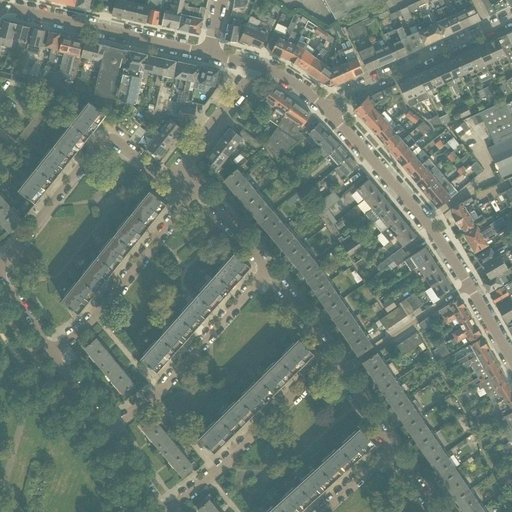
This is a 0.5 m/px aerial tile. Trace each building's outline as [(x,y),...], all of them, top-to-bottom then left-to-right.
[(90,0),(78,0),(77,6),(88,9),(90,0)] [(127,1),(123,0),(115,0),(114,5),(112,15),(123,17),(124,18),(128,1),(127,1)] [(125,18),(135,20),(136,20),(140,4),(139,4),(134,3),(135,0),(129,0),(129,1),(128,1),(124,18),(125,18)] [(137,20),(146,23),(150,0),(145,0),(144,5),(141,4),(140,4),(136,20),(137,20)] [(150,0),(146,23),(157,25),(161,12),(159,11),(159,8),(160,8),(160,7),(161,7),(162,1),(157,0),(150,0)] [(161,26),(177,29),(183,0),(175,0),(174,6),(170,5),(169,11),(165,10),(161,26)] [(183,0),(177,29),(189,32),(194,8),(188,7),(188,5),(189,5),(189,0),(183,0)] [(234,0),(233,8),(245,8),(248,0),(234,0)] [(324,0),(336,19),(379,0),(324,0)] [(459,12),(455,14),(462,29),(471,24),(459,0),(456,2),(455,2),(459,12)] [(465,0),(459,0),(471,24),(480,20),(474,6),(469,8),(465,0)] [(511,5),(511,0),(482,0),(489,15),(510,5),(511,6),(511,5)] [(416,3),(407,7),(410,13),(419,9),(417,5),(416,3)] [(275,4),(272,9),(277,13),(281,8),(275,4)] [(445,7),(442,8),(453,33),(462,29),(455,14),(450,16),(446,6),(445,7)] [(194,8),(189,32),(200,34),(205,8),(200,7),(200,9),(194,8)] [(407,7),(400,10),(402,15),(405,21),(412,18),(410,13),(407,7)] [(385,8),(377,12),(380,18),(388,14),(385,8)] [(441,20),(437,22),(444,37),(453,33),(442,8),(437,11),(441,20)] [(402,15),(400,10),(390,15),(392,20),(402,15)] [(274,29),(265,49),(272,52),(271,52),(280,56),(291,31),(292,32),(299,15),(297,14),(293,16),(285,34),(280,32),(280,33),(274,31),(274,29)] [(428,14),(423,17),(425,21),(434,41),(444,37),(437,22),(432,24),(428,14)] [(239,41),(250,45),(260,21),(259,21),(250,17),(247,23),(243,24),(244,28),(245,29),(239,41)] [(260,21),(250,45),(250,46),(251,44),(261,48),(264,40),(266,41),(273,26),(266,23),(267,20),(264,18),(260,17),(259,21),(260,21)] [(366,19),(362,21),(364,26),(372,23),(370,17),(366,19)] [(228,24),(225,40),(236,42),(236,43),(241,21),(233,19),(233,21),(233,25),(228,24)] [(11,48),(13,40),(17,24),(2,21),(0,26),(0,44),(2,45),(2,47),(5,47),(5,46),(11,48)] [(314,33),(318,27),(309,21),(305,29),(314,33)] [(349,27),(347,30),(351,39),(365,32),(366,32),(366,31),(364,26),(362,21),(349,27)] [(420,24),(415,26),(424,46),(434,41),(425,21),(420,24)] [(396,29),(407,54),(419,49),(412,34),(407,37),(402,27),(401,27),(400,23),(394,25),(396,29)] [(17,24),(13,40),(20,41),(17,52),(23,53),(24,54),(30,27),(17,24)] [(275,29),(284,33),(286,28),(277,24),(275,29)] [(338,24),(328,29),(329,30),(330,32),(332,35),(341,29),(338,24)] [(415,26),(409,29),(412,34),(419,49),(424,46),(415,26)] [(318,27),(315,33),(326,41),(328,35),(322,31),(318,27)] [(28,44),(26,52),(39,55),(41,47),(45,31),(32,28),(29,38),(28,44)] [(388,33),(383,35),(386,41),(388,45),(394,59),(407,54),(396,29),(388,33)] [(291,31),(280,56),(289,60),(296,45),(297,46),(299,41),(294,39),(297,34),(292,32),(291,31)] [(61,35),(49,32),(46,47),(51,49),(49,59),(55,60),(61,35)] [(506,34),(498,39),(509,63),(511,68),(511,69),(511,54),(511,53),(508,45),(509,45),(510,44),(506,35),(506,34)] [(326,41),(325,41),(326,41),(332,43),(334,39),(328,35),(326,41)] [(46,81),(60,84),(65,65),(73,38),(63,36),(59,52),(64,53),(59,74),(49,71),(46,81)] [(289,60),(297,65),(307,45),(309,41),(310,40),(305,37),(303,42),(299,40),(299,41),(297,46),(296,45),(289,60)] [(65,65),(60,84),(72,87),(75,87),(77,77),(75,77),(79,60),(79,57),(80,50),(83,40),(73,38),(65,65)] [(498,39),(488,42),(492,51),(491,52),(494,61),(496,60),(501,58),(504,65),(505,65),(509,63),(498,39)] [(86,59),(81,78),(86,79),(88,70),(94,43),(85,41),(81,58),(86,59)] [(376,42),(372,44),(373,45),(381,65),(394,59),(388,45),(379,49),(376,42)] [(486,43),(477,48),(485,66),(486,66),(488,72),(489,72),(493,70),(490,63),(494,61),(491,52),(492,51),(488,42),(486,43)] [(104,46),(94,43),(88,70),(98,72),(104,46)] [(307,45),(297,65),(305,71),(322,48),(318,45),(314,50),(307,45)] [(371,46),(359,52),(364,62),(368,71),(381,65),(373,45),(372,46),(371,46)] [(86,79),(81,78),(78,78),(75,88),(94,93),(94,94),(136,104),(141,82),(140,82),(142,71),(125,67),(129,51),(128,51),(104,46),(98,72),(88,70),(86,79)] [(322,48),(305,71),(314,77),(323,63),(320,60),(326,52),(326,51),(322,48)] [(344,52),(344,51),(343,52),(355,77),(364,73),(352,48),(344,52)] [(477,48),(466,53),(477,77),(477,76),(488,72),(486,66),(485,66),(477,48)] [(342,49),(337,51),(343,64),(339,65),(346,81),(355,77),(343,52),(344,51),(342,49)] [(146,55),(129,51),(125,67),(142,71),(146,55)] [(466,53),(456,57),(463,74),(468,71),(472,79),(477,77),(466,53)] [(142,71),(140,82),(141,82),(146,83),(147,78),(149,73),(152,73),(156,57),(146,55),(142,71)] [(331,69),(330,69),(337,84),(346,81),(339,65),(334,56),(329,58),(334,68),(331,69)] [(165,59),(156,57),(152,73),(157,74),(155,85),(159,86),(165,59)] [(456,57),(446,62),(457,86),(462,84),(459,76),(463,74),(456,57)] [(48,62),(43,70),(48,72),(53,62),(55,60),(49,59),(49,62),(48,62)] [(155,106),(154,110),(166,113),(168,101),(171,88),(165,87),(167,77),(173,78),(174,71),(176,62),(165,59),(159,86),(155,106)] [(166,113),(177,117),(180,106),(181,100),(183,91),(188,64),(178,62),(176,62),(174,71),(173,78),(174,78),(180,79),(178,89),(179,90),(176,103),(172,102),(171,102),(168,101),(166,113)] [(446,62),(437,66),(444,82),(447,88),(451,86),(452,88),(455,94),(458,93),(460,92),(457,86),(446,62)] [(323,63),(314,77),(328,87),(331,87),(337,84),(330,69),(323,63)] [(188,64),(183,91),(181,100),(186,101),(190,81),(194,82),(196,76),(200,67),(188,64)] [(437,66),(427,70),(435,87),(444,82),(437,66)] [(198,73),(194,82),(195,82),(206,85),(215,87),(218,71),(206,68),(203,68),(202,74),(198,73)] [(427,70),(418,75),(425,91),(430,89),(433,96),(438,94),(435,87),(427,70)] [(11,74),(10,80),(24,83),(27,78),(11,74)] [(418,75),(408,79),(419,102),(419,103),(424,101),(429,98),(426,93),(425,91),(418,75)] [(408,79),(398,84),(403,93),(409,106),(409,107),(414,105),(419,103),(419,102),(408,79)] [(366,98),(355,109),(355,112),(360,118),(373,106),(376,103),(377,102),(384,99),(390,96),(393,95),(397,103),(402,100),(399,92),(395,85),(382,91),(366,98)] [(497,89),(500,96),(505,92),(502,86),(497,89)] [(266,110),(270,113),(284,95),(273,87),(271,90),(269,88),(267,90),(264,87),(260,87),(249,101),(256,107),(257,106),(263,110),(265,107),(267,108),(266,110)] [(489,87),(483,90),(486,97),(492,94),(489,87)] [(486,97),(483,90),(478,92),(481,99),(486,97)] [(266,118),(278,127),(286,116),(285,115),(294,102),(284,95),(270,113),(266,118)] [(463,98),(466,105),(472,102),(469,95),(463,98)] [(0,145),(14,158),(56,106),(48,100),(45,104),(40,101),(36,105),(41,109),(15,141),(0,128),(0,145)] [(402,100),(397,103),(402,113),(406,109),(402,100)] [(90,102),(72,124),(88,138),(106,115),(90,102)] [(286,116),(278,127),(265,145),(278,161),(287,152),(293,146),(297,142),(303,135),(298,131),(302,127),(305,122),(311,114),(294,102),(285,115),(286,116)] [(472,116),(471,117),(475,125),(484,121),(491,135),(495,145),(488,148),(498,169),(493,173),(498,184),(504,181),(503,178),(511,173),(511,115),(506,105),(504,102),(503,102),(472,116)] [(373,106),(360,118),(368,126),(380,114),(373,106)] [(467,106),(457,110),(461,118),(470,114),(467,106)] [(117,125),(127,133),(136,121),(130,117),(136,109),(134,108),(132,107),(117,125)] [(185,108),(181,117),(182,117),(193,120),(195,110),(185,108)] [(409,111),(405,117),(410,120),(415,115),(409,111)] [(380,114),(368,126),(376,135),(389,124),(392,121),(384,112),(381,115),(380,114)] [(170,120),(162,129),(175,139),(178,135),(180,136),(184,131),(182,130),(182,129),(180,127),(180,124),(182,117),(179,117),(167,114),(167,118),(170,120)] [(447,114),(438,118),(442,125),(444,124),(451,122),(447,114)] [(415,115),(410,120),(415,124),(419,118),(415,115)] [(431,118),(427,120),(434,125),(442,125),(438,118),(437,115),(431,118)] [(187,126),(193,120),(182,117),(180,124),(187,126)] [(136,121),(127,133),(132,137),(141,125),(136,121)] [(389,124),(376,135),(383,143),(402,127),(398,123),(396,125),(392,121),(389,124)] [(330,134),(319,123),(308,133),(319,144),(330,134)] [(72,124),(54,147),(71,160),(88,138),(72,124)] [(427,124),(421,129),(423,132),(421,134),(424,136),(425,134),(426,134),(431,129),(427,124)] [(402,127),(383,143),(385,146),(390,151),(402,141),(398,136),(405,131),(404,130),(402,127)] [(230,128),(222,138),(234,148),(243,138),(257,149),(261,145),(242,130),(238,135),(230,128)] [(256,128),(252,133),(260,139),(264,135),(256,128)] [(162,129),(155,139),(167,149),(175,139),(162,129)] [(426,134),(425,134),(429,139),(435,134),(431,129),(426,134)] [(318,152),(324,159),(328,155),(340,145),(330,134),(319,144),(322,148),(318,152)] [(402,141),(390,151),(396,159),(415,143),(412,139),(408,135),(406,137),(402,141)] [(215,147),(214,148),(227,158),(234,148),(222,138),(219,142),(217,141),(213,146),(215,147)] [(453,138),(447,142),(454,151),(460,146),(453,138)] [(167,149),(155,139),(147,148),(159,158),(167,149)] [(440,140),(434,145),(438,149),(444,145),(440,140)] [(415,143),(396,159),(403,167),(415,156),(422,151),(418,147),(415,143)] [(328,155),(328,156),(330,158),(337,166),(337,165),(338,165),(349,156),(340,145),(328,155)] [(293,146),(287,152),(292,157),(298,151),(293,146)] [(54,147),(37,169),(53,182),(71,160),(54,147)] [(227,158),(214,148),(212,151),(210,150),(206,156),(207,157),(211,160),(207,165),(218,175),(222,169),(220,167),(227,158)] [(453,151),(445,158),(450,163),(458,157),(453,151)] [(311,153),(307,158),(311,162),(316,157),(311,153)] [(403,167),(409,174),(428,158),(425,155),(418,160),(415,156),(403,167)] [(349,156),(338,165),(342,171),(338,174),(342,180),(358,166),(356,164),(349,156)] [(244,158),(236,164),(239,168),(247,161),(244,158)] [(409,174),(416,182),(435,166),(429,158),(428,158),(409,174)] [(470,166),(477,175),(484,170),(476,161),(470,166)] [(435,166),(416,182),(423,191),(437,180),(443,175),(439,171),(435,166)] [(463,166),(457,171),(460,174),(466,170),(463,166)] [(53,182),(37,169),(19,191),(35,204),(53,182)] [(225,190),(223,192),(228,195),(233,191),(239,197),(251,187),(247,182),(251,179),(247,175),(245,176),(242,173),(241,174),(237,170),(236,170),(237,170),(233,174),(225,180),(224,180),(230,187),(226,191),(225,190)] [(437,180),(423,191),(430,200),(450,183),(446,179),(443,175),(437,180)] [(511,185),(511,188),(501,195),(508,207),(511,205),(511,177),(508,179),(511,185)] [(356,190),(364,199),(376,189),(368,179),(356,190)] [(304,183),(299,187),(304,193),(309,189),(304,183)] [(450,183),(430,200),(438,209),(457,192),(450,183)] [(247,207),(253,214),(265,203),(251,187),(239,197),(244,204),(240,207),(238,207),(237,209),(242,212),(247,207)] [(364,199),(372,208),(384,198),(376,189),(364,199)] [(150,191),(133,213),(149,226),(167,204),(150,191)] [(319,198),(313,203),(315,206),(315,207),(322,215),(336,202),(340,199),(334,191),(330,195),(322,201),(319,198)] [(298,192),(286,202),(290,206),(302,196),(298,192)] [(474,201),(471,197),(450,209),(452,213),(451,214),(455,221),(469,214),(480,207),(476,200),(474,201)] [(372,208),(366,214),(373,223),(380,218),(392,208),(384,198),(372,208)] [(463,232),(484,219),(495,213),(489,202),(480,207),(469,214),(455,221),(460,229),(461,228),(463,232)] [(261,224),(267,231),(280,220),(265,203),(253,214),(258,221),(254,224),(252,223),(251,226),(256,229),(261,224)] [(0,227),(3,225),(9,231),(22,221),(17,216),(23,211),(20,207),(16,211),(13,207),(11,208),(7,204),(0,210),(0,220),(0,221),(0,227)] [(373,223),(381,232),(388,227),(400,217),(392,208),(380,218),(373,223)] [(200,210),(194,215),(202,224),(208,219),(200,210)] [(133,213),(115,235),(131,248),(149,226),(133,213)] [(324,219),(330,227),(333,224),(328,216),(324,219)] [(389,242),(395,236),(408,226),(400,217),(388,227),(381,232),(389,242)] [(473,229),(464,234),(465,236),(465,237),(466,240),(468,240),(470,244),(488,233),(492,230),(498,227),(505,223),(505,222),(505,223),(502,218),(497,221),(488,226),(480,230),(478,226),(473,229)] [(276,241),(281,248),(294,237),(287,229),(280,220),(267,231),(273,238),(269,241),(266,240),(266,243),(270,246),(276,241)] [(340,221),(335,224),(339,230),(344,226),(340,221)] [(488,233),(470,244),(472,247),(471,248),(473,251),(474,251),(475,253),(484,248),(488,246),(489,245),(493,243),(493,242),(492,240),(490,238),(495,235),(508,227),(505,223),(498,227),(492,230),(488,233)] [(333,224),(330,227),(335,236),(339,233),(333,224)] [(408,226),(395,236),(403,246),(416,236),(408,226)] [(115,235),(97,257),(114,270),(131,248),(115,235)] [(281,256),(280,259),(284,262),(290,258),(296,264),(308,254),(304,249),(301,245),(302,244),(299,240),(298,241),(297,241),(294,237),(281,248),(287,254),(282,258),(281,256)] [(341,237),(339,238),(344,247),(345,246),(347,245),(341,237)] [(344,247),(350,256),(362,248),(357,239),(347,245),(345,246),(344,247)] [(480,263),(482,266),(511,248),(511,239),(505,244),(506,245),(499,249),(497,246),(492,249),(491,248),(476,256),(477,257),(476,259),(478,262),(480,263)] [(411,256),(404,261),(411,271),(418,266),(431,257),(425,247),(416,253),(411,256)] [(393,262),(405,253),(401,248),(377,267),(381,272),(393,262)] [(511,248),(482,266),(489,279),(509,268),(511,265),(511,248)] [(409,258),(405,253),(393,262),(397,267),(409,258)] [(235,254),(216,275),(232,289),(251,268),(235,254)] [(308,254),(296,264),(301,271),(297,274),(300,278),(304,275),(309,282),(323,272),(320,267),(316,262),(317,262),(313,258),(313,259),(308,254)] [(97,257),(80,279),(96,292),(114,270),(97,257)] [(418,266),(424,276),(438,267),(431,257),(418,266)] [(363,258),(355,264),(357,268),(366,262),(363,258)] [(362,264),(358,268),(363,273),(367,270),(362,264)] [(424,276),(431,286),(445,277),(438,267),(424,276)] [(489,279),(483,283),(488,292),(507,281),(505,277),(505,276),(511,272),(509,268),(489,279)] [(323,272),(309,282),(314,289),(309,292),(312,296),(316,293),(321,300),(336,290),(332,285),(329,281),(330,280),(328,276),(327,277),(323,272)] [(216,275),(197,296),(213,310),(232,289),(216,275)] [(431,286),(424,291),(433,304),(439,299),(438,297),(452,288),(445,278),(431,286)] [(96,292),(80,279),(62,301),(78,314),(96,292)] [(511,281),(489,294),(491,296),(496,305),(496,306),(510,298),(511,296),(511,281)] [(384,288),(375,294),(378,298),(386,292),(384,288)] [(336,290),(321,300),(326,307),(321,311),(324,315),(329,311),(334,318),(348,309),(344,303),(342,299),(343,299),(340,294),(339,295),(336,290)] [(197,296),(178,317),(194,331),(213,310),(197,296)] [(411,296),(406,299),(414,311),(423,306),(416,296),(413,298),(411,296)] [(510,298),(496,306),(501,315),(511,308),(511,296),(510,298)] [(387,312),(396,306),(391,298),(382,304),(387,312)] [(460,298),(439,311),(444,320),(465,307),(460,298)] [(414,311),(406,299),(400,303),(409,315),(414,311)] [(400,307),(394,310),(401,320),(406,317),(400,307)] [(456,318),(459,323),(470,316),(465,307),(444,320),(446,324),(456,318)] [(511,308),(501,315),(507,325),(511,321),(511,308)] [(341,330),(346,337),(360,327),(356,322),(358,321),(352,313),(351,313),(348,309),(334,318),(339,325),(334,329),(336,333),(341,330)] [(394,310),(389,314),(396,323),(401,320),(394,310)] [(389,314),(384,317),(391,327),(396,323),(389,314)] [(452,334),(454,338),(476,326),(470,316),(459,323),(462,329),(452,334)] [(178,317),(160,338),(176,352),(194,331),(178,317)] [(391,327),(384,317),(379,320),(385,330),(391,327)] [(429,318),(419,325),(423,331),(427,329),(434,325),(429,318)] [(454,338),(451,340),(453,343),(456,341),(466,336),(469,341),(472,340),(481,335),(476,326),(454,338)] [(357,329),(346,337),(351,344),(346,347),(349,351),(353,348),(358,355),(372,346),(373,345),(369,339),(370,339),(364,331),(363,331),(360,327),(357,329)] [(432,338),(427,329),(423,331),(422,332),(427,341),(432,338)] [(423,343),(417,332),(411,336),(418,346),(423,343)] [(418,346),(411,336),(406,339),(413,349),(418,346)] [(85,349),(103,371),(115,362),(96,339),(94,340),(91,337),(81,346),(84,350),(85,349)] [(176,352),(160,338),(141,359),(157,373),(176,352)] [(299,338),(279,358),(294,373),(314,353),(299,338)] [(432,350),(433,350),(437,348),(432,338),(427,341),(432,350)] [(445,367),(443,369),(445,373),(448,372),(448,371),(463,363),(488,349),(489,349),(488,347),(482,338),(474,342),(472,344),(469,345),(472,352),(445,367)] [(413,349),(406,339),(401,343),(408,353),(413,349)] [(408,353),(401,343),(396,346),(403,356),(408,353)] [(449,353),(444,344),(437,348),(433,350),(439,359),(449,353)] [(470,365),(474,371),(495,359),(489,349),(463,363),(465,368),(470,365)] [(428,350),(423,353),(427,360),(431,357),(428,350)] [(376,354),(363,363),(368,370),(364,373),(366,377),(371,374),(376,381),(388,373),(389,372),(390,371),(394,368),(391,363),(387,366),(384,362),(385,362),(383,357),(381,358),(378,353),(377,353),(376,354)] [(279,358),(259,378),(274,393),(294,373),(279,358)] [(478,378),(455,391),(457,395),(476,384),(480,382),(488,378),(501,370),(495,359),(474,371),(478,378)] [(115,362),(103,371),(122,394),(125,398),(135,389),(132,386),(134,385),(115,362)] [(388,373),(376,381),(381,388),(376,391),(379,395),(383,392),(388,399),(402,389),(399,384),(396,380),(397,379),(394,375),(397,373),(394,368),(390,371),(389,372),(388,373)] [(480,382),(476,384),(479,390),(483,388),(486,393),(488,392),(507,381),(501,370),(488,378),(480,382)] [(259,378),(239,399),(254,413),(274,393),(259,378)] [(488,392),(486,393),(488,396),(490,400),(489,401),(487,402),(489,406),(491,404),(511,392),(511,389),(507,381),(488,392)] [(402,389),(388,399),(393,406),(388,409),(391,413),(396,410),(400,417),(415,408),(411,402),(409,398),(410,398),(407,394),(406,395),(402,389)] [(464,392),(457,395),(464,406),(471,402),(464,392)] [(511,392),(491,404),(494,409),(498,407),(502,413),(511,407),(511,392)] [(239,399),(219,419),(234,433),(254,413),(239,399)] [(415,408),(400,417),(405,424),(401,427),(403,431),(408,428),(413,435),(427,426),(424,421),(421,417),(422,416),(419,412),(418,413),(415,408)] [(475,408),(467,412),(470,417),(475,414),(477,413),(475,408)] [(475,414),(470,417),(476,428),(482,425),(475,414)] [(142,428),(161,451),(172,442),(153,419),(152,420),(149,417),(138,425),(141,429),(142,428)] [(234,433),(219,419),(199,439),(214,453),(234,433)] [(509,442),(510,441),(511,440),(511,425),(510,427),(502,432),(509,442)] [(427,426),(413,435),(418,443),(413,446),(416,450),(420,447),(425,454),(439,444),(436,439),(433,435),(434,434),(432,430),(431,431),(427,426)] [(361,428),(340,447),(355,463),(375,444),(361,428)] [(481,439),(483,442),(492,437),(490,434),(481,439)] [(492,437),(483,442),(485,445),(485,446),(486,447),(495,441),(494,440),(492,437)] [(172,442),(161,451),(169,460),(180,474),(179,474),(182,478),(197,465),(194,462),(191,464),(172,442)] [(439,444),(425,454),(430,460),(430,461),(425,464),(428,468),(433,465),(437,472),(452,462),(451,460),(448,457),(446,453),(447,452),(444,448),(443,449),(439,444)] [(340,447),(319,466),(334,482),(355,463),(340,447)] [(490,453),(486,456),(492,465),(495,462),(490,453)] [(452,462),(437,472),(442,479),(438,482),(440,486),(445,483),(450,490),(464,480),(461,475),(458,471),(459,471),(457,467),(455,467),(452,462)] [(494,468),(499,477),(503,474),(498,465),(494,468)] [(319,466),(298,485),(312,501),(334,482),(319,466)] [(503,474),(499,477),(505,485),(509,483),(503,474)] [(464,480),(450,490),(455,497),(450,500),(453,504),(457,501),(462,508),(477,499),(473,493),(470,489),(471,489),(469,485),(468,485),(464,480)] [(298,485),(277,504),(284,511),(299,511),(312,501),(298,485)] [(198,510),(199,511),(218,511),(209,501),(212,498),(209,495),(194,507),(197,511),(198,510)] [(477,499),(462,508),(464,511),(485,511),(483,508),(484,507),(481,503),(480,504),(477,499)]
